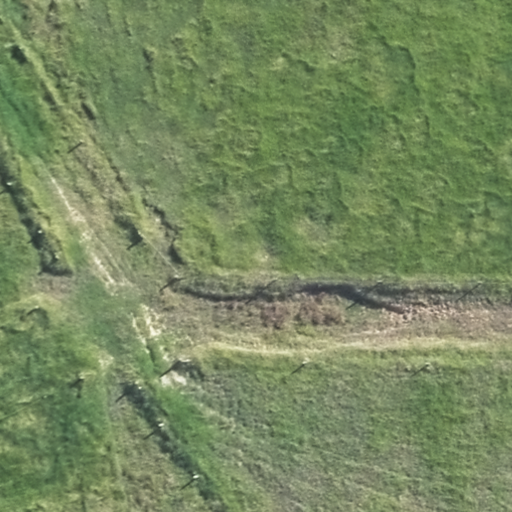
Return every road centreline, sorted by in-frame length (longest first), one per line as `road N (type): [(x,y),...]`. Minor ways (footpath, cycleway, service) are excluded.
road 1 (track): [(511,295),(151,297),(0,372)]
road 2 (track): [(151,297),(0,58)]
